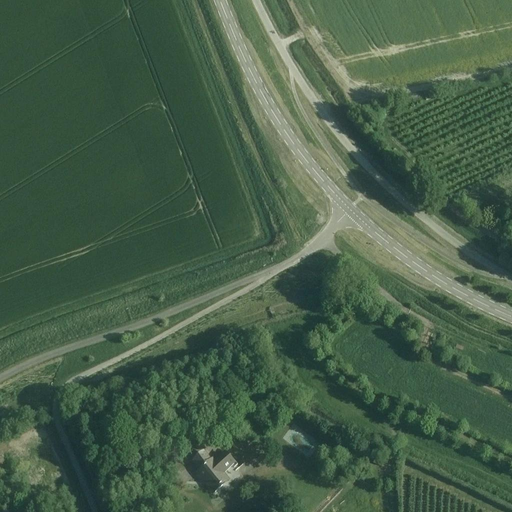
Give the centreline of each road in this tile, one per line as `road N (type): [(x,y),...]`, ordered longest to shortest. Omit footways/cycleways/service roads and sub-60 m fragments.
road 1 (unclassified): [(511,278),(441,231),(338,135),(256,0)]
road 2 (unclassified): [(94,511),(55,418),(58,398),(281,265)]
road 3 (unclassified): [(0,378),(281,265)]
road 4 (secondary): [(350,210),(280,125),(220,0)]
road 5 (secondary): [(350,210),(415,264),(511,316)]
